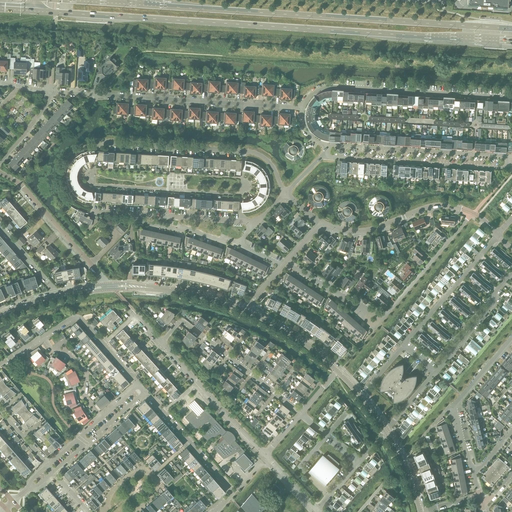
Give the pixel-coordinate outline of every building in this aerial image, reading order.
[(479,6),(478,7),(481,7),(486,7),(485,8),(488,8),(493,8),(493,7),(508,8),(508,0),(470,0),(470,5),(479,6)] [(10,58),(11,54),(7,54),(7,57),(7,58),(7,61),(1,61),(0,71),(6,71),(7,66),(10,66),(10,58)] [(118,66),(120,64),(111,56),(106,62),(108,64),(103,70),(102,69),(97,74),(104,80),(109,76),(108,75),(115,67),(116,68),(118,66)] [(13,74),(20,74),(20,63),(16,63),(15,61),(15,58),(10,58),(10,66),(13,66),(13,74)] [(20,63),(20,74),(26,74),(26,67),(30,67),(30,59),(26,59),(21,59),(20,63)] [(84,61),(84,69),(87,72),(92,72),(93,62),(84,61)] [(39,79),(40,67),(40,63),(34,62),(33,68),(30,68),(29,75),(32,75),(33,76),(33,78),(39,79)] [(46,68),(40,67),(39,79),(45,79),(45,77),(46,76),(49,76),(49,69),(46,69),(46,68)] [(56,68),(55,79),(58,79),(58,81),(58,83),(60,84),(61,84),(62,84),(64,84),(65,73),(65,68),(61,68),(56,68)] [(65,73),(64,84),(66,84),(67,85),(68,84),(70,84),(70,82),(70,80),(73,80),(74,69),(69,68),(69,72),(68,73),(65,73)] [(86,81),(87,72),(84,69),(78,69),(78,80),(86,81)] [(154,89),(159,89),(160,78),(154,77),(154,81),(151,81),(151,88),(154,88),(154,89)] [(165,89),(169,89),(169,82),(166,82),(166,78),(160,78),(159,89),(165,90),(165,89)] [(172,90),(177,91),(178,79),(172,78),(172,82),(169,82),(169,89),(172,89),(172,90)] [(135,90),(141,91),(142,79),(136,79),(136,80),(133,79),(133,87),(136,87),(135,90)] [(147,88),(151,88),(151,81),(148,80),(148,79),(142,79),(141,91),(147,91),(147,88)] [(183,90),(186,90),(187,83),(184,83),(184,79),(178,79),(177,91),(183,91),(183,90)] [(208,84),(205,84),(204,91),(207,91),(207,92),(213,93),(214,81),(208,81),(208,84)] [(219,92),(222,92),(223,85),(220,85),(220,81),(214,81),(213,93),(219,93),(219,92)] [(189,94),(195,94),(196,83),(190,82),(190,83),(187,83),(186,90),(189,90),(189,94)] [(223,85),(222,92),(226,93),(225,94),(231,94),(232,82),(226,82),(226,85),(223,85)] [(237,93),(240,94),(241,86),(238,86),(238,83),(232,82),(231,94),(237,94),(237,93)] [(201,91),(204,91),(205,84),(202,84),(202,83),(196,83),(195,94),(201,95),(201,91)] [(262,88),(259,88),(258,95),(261,95),(261,96),(267,96),(268,85),(262,84),(262,88)] [(274,85),(268,85),(267,96),(273,97),(273,96),(276,96),(277,89),(274,89),(274,85)] [(243,97),(249,98),(250,86),(244,86),(244,87),(241,86),(240,94),(243,94),(243,97)] [(256,86),(250,86),(249,98),(255,98),(255,95),(258,95),(259,88),(256,87),(256,86)] [(280,89),(277,89),(276,96),(279,96),(279,100),(285,100),(286,88),(280,88),(280,89)] [(292,89),(286,88),(285,100),(291,101),(291,97),(294,97),(295,90),(292,90),(292,89)] [(332,100),(333,91),(331,91),(330,91),(328,91),(325,92),(323,92),(326,101),(332,100)] [(326,101),(323,92),(321,93),(319,94),(318,95),(317,96),(315,97),(321,104),(326,101)] [(321,104),(315,97),(314,98),(312,100),(310,102),(309,105),(317,109),(321,104)] [(70,110),(74,106),(72,104),(69,101),(69,102),(67,100),(63,104),(70,110)] [(116,114),(122,115),(123,103),(117,103),(116,106),(113,106),(113,113),(116,113),(116,114)] [(128,114),(131,114),(131,107),(128,107),(128,103),(123,103),(122,115),(128,115),(128,114)] [(63,104),(59,108),(66,114),(70,110),(63,104)] [(134,116),(140,116),(140,104),(135,104),(134,107),(131,107),(131,114),(134,115),(134,116)] [(146,115),(149,116),(149,108),(146,108),(146,105),(140,104),(140,116),(146,116),(146,115)] [(306,113),(306,115),(315,115),(317,109),(309,105),(308,107),(307,109),(307,111),(306,113)] [(188,119),(194,120),(194,108),(188,107),(188,111),(185,111),(185,118),(188,118),(188,119)] [(59,108),(56,112),(62,118),(66,114),(59,108)] [(152,119),(158,120),(158,108),(152,108),(152,109),(149,108),(149,116),(152,116),(152,119)] [(164,117),(167,117),(167,110),(164,109),(164,108),(158,108),(158,120),(163,120),(164,117)] [(200,119),(203,119),(203,112),(200,112),(200,108),(194,108),(194,120),(200,120),(200,119)] [(170,121),(175,121),(176,109),(170,109),(170,110),(167,110),(167,117),(170,117),(170,121)] [(182,118),(185,118),(185,111),(182,111),(182,110),(176,109),(175,121),(181,121),(182,118)] [(206,123),(211,123),(212,111),(206,111),(206,112),(203,112),(203,119),(206,119),(206,123)] [(218,112),(212,111),(211,123),(217,124),(218,120),(221,120),(221,113),(218,113),(218,112)] [(242,123),(248,123),(248,111),(242,111),(242,114),(239,114),(239,121),(242,122),(242,123)] [(257,123),(257,115),(254,115),(254,112),(248,111),(248,123),(253,123),(253,122),(257,123)] [(52,116),(59,122),(62,118),(56,112),(52,116)] [(223,124),(229,124),(230,113),(224,112),(224,113),(221,113),(221,120),(224,120),(223,124)] [(236,113),(230,113),(229,124),(235,125),(236,121),(239,121),(239,114),(236,114),(236,113)] [(278,125),(283,125),(284,113),(278,113),(278,117),(275,117),(275,124),(278,124),(278,125)] [(290,114),(284,113),(283,125),(289,126),(289,125),(292,125),(293,118),(290,117),(290,114)] [(259,126),(265,127),(266,115),(260,115),(257,115),(257,123),(258,123),(260,123),(259,126)] [(271,124),(275,124),(275,117),(272,116),(272,115),(266,115),(265,127),(271,127),(271,124)] [(308,124),(316,121),(315,115),(306,115),(306,116),(306,119),(307,122),(308,124)] [(52,116),(48,120),(55,126),(59,122),(52,116)] [(45,124),(52,130),(55,126),(48,120),(45,124)] [(316,121),(308,124),(309,127),(310,129),(312,132),(319,127),(316,121)] [(45,124),(41,128),(48,134),(52,130),(45,124)] [(319,127),(312,132),(314,134),(315,135),(316,136),(318,137),(319,138),(320,138),(324,130),(319,127)] [(41,128),(38,132),(44,138),(48,134),(41,128)] [(330,141),(330,132),(324,130),(320,138),(321,139),(323,140),(325,140),(327,141),(330,141)] [(38,132),(34,136),(41,142),(44,138),(38,132)] [(30,140),(37,146),(41,142),(34,136),(30,140)] [(27,144),(33,150),(37,146),(30,140),(27,144)] [(284,154),(303,146),(303,145),(302,144),(301,143),(300,142),(299,141),(298,141),(297,140),(296,140),(295,140),(294,140),(293,140),(294,145),(293,145),(292,146),(291,146),(290,147),(286,143),(286,144),(285,144),(285,145),(284,146),(284,147),(284,148),(283,149),(283,150),(283,151),(283,152),(284,153),(284,154)] [(27,144),(23,148),(30,154),(33,150),(27,144)] [(303,146),(284,154),(285,155),(285,156),(286,157),(287,158),(288,159),(289,159),(290,160),(291,160),(292,161),(293,161),(294,161),(294,155),(295,155),(296,155),(296,154),(297,154),(301,158),(302,157),(302,156),(303,155),(303,154),(304,153),(304,152),(304,151),(304,150),(304,149),(304,148),(304,147),(303,146)] [(23,148),(19,152),(26,158),(30,154),(23,148)] [(19,152),(16,156),(22,162),(26,158),(19,152)] [(81,154),(80,154),(85,164),(87,163),(89,163),(87,152),(81,154)] [(75,158),(83,166),(84,165),(85,164),(80,154),(75,158)] [(16,156),(12,160),(19,166),(22,162),(16,156)] [(71,163),(80,169),(81,167),(82,166),(83,166),(75,158),(71,163)] [(12,160),(8,164),(10,166),(9,166),(13,169),(15,170),(19,166),(12,160)] [(252,163),(252,162),(248,173),(251,175),(258,165),(257,165),(252,163)] [(346,162),(342,162),(341,166),(337,166),(337,165),(336,173),(341,173),(341,177),(347,177),(347,173),(347,163),(346,163),(346,162)] [(68,169),(78,172),(79,170),(80,169),(71,163),(68,168),(68,169)] [(254,177),(263,170),(262,169),(258,165),(251,175),(252,175),(254,177)] [(263,170),(254,177),(256,179),(256,180),(266,175),(263,170)] [(258,183),(258,184),(268,182),(268,181),(266,175),(256,180),(257,181),(258,183)] [(69,188),(79,183),(78,181),(78,180),(67,182),(69,188)] [(73,194),(81,186),(80,185),(79,183),(69,188),(73,193),(73,194)] [(82,188),(81,186),(73,194),(77,198),(78,198),(84,189),(82,188)] [(312,205),(325,189),(324,188),(323,187),(322,187),(321,186),(319,186),(318,186),(317,186),(316,187),(315,187),(313,188),(316,192),(316,193),(315,193),(314,194),(314,195),(309,194),(308,195),(308,196),(308,197),(308,198),(309,200),(309,201),(310,202),(310,203),(311,204),(312,205)] [(84,189),(78,198),(83,201),(84,201),(87,191),(86,190),(84,189)] [(323,198),(328,200),(329,199),(329,198),(329,197),(329,196),(329,195),(329,194),(328,194),(328,193),(328,192),(327,191),(327,190),(326,190),(326,189),(325,189),(312,205),(313,205),(314,206),(315,206),(316,207),(317,207),(318,207),(319,207),(320,207),(321,207),(322,206),(323,206),(321,201),(321,200),(322,200),(322,199),(323,199),(323,198)] [(256,194),(256,195),(265,201),(267,195),(268,195),(257,191),(257,192),(256,194)] [(261,205),(265,201),(256,195),(255,196),(253,197),(260,206),(261,205)] [(383,203),(386,199),(385,198),(384,198),(384,197),(383,197),(382,197),(381,196),(380,196),(379,196),(378,196),(377,197),(376,197),(375,197),(383,216),(384,216),(385,215),(386,215),(386,214),(387,213),(388,213),(388,212),(389,211),(389,210),(389,209),(389,208),(390,207),(390,206),(384,207),(384,206),(384,205),(383,204),(383,203)] [(0,201),(0,205),(2,208),(9,202),(5,197),(0,201)] [(251,199),(250,200),(255,209),(260,206),(253,197),(253,198),(251,199)] [(376,210),(372,214),(372,215),(373,215),(374,216),(375,216),(376,217),(377,217),(378,217),(379,217),(380,217),(381,217),(382,217),(383,216),(375,197),(374,197),(373,198),(372,199),(371,200),(370,201),(370,202),(370,203),(369,203),(369,204),(369,205),(369,206),(369,207),(374,207),(375,208),(375,209),(375,210),(376,210)] [(507,212),(509,214),(511,211),(509,209),(511,207),(511,208),(511,207),(511,203),(508,200),(505,197),(502,200),(505,204),(502,208),(507,212)] [(249,200),(247,201),(249,211),(255,209),(250,200),(249,200)] [(343,212),(337,214),(337,215),(338,215),(338,216),(339,217),(339,218),(340,219),(341,219),(341,220),(342,220),(343,221),(344,221),(345,221),(346,222),(349,201),(348,201),(347,201),(346,201),(345,201),(344,202),(343,202),(342,202),(341,203),(340,204),(340,205),(339,205),(338,206),(343,209),(343,210),(343,211),(342,212),(343,212)] [(352,210),(357,209),(357,208),(357,207),(356,205),(355,204),(354,203),(353,203),(352,202),(350,201),(349,201),(346,222),(347,222),(348,222),(350,222),(351,221),(352,221),(353,220),(354,219),(355,218),(356,217),(352,214),(352,213),(352,212),(352,211),(352,210)] [(13,206),(9,202),(2,208),(5,212),(13,206)] [(284,209),(280,205),(272,213),(277,217),(278,216),(281,219),(282,218),(284,219),(290,212),(285,207),(284,209)] [(16,210),(13,206),(5,212),(9,216),(16,210)] [(9,216),(13,220),(20,214),(16,210),(9,216)] [(71,217),(75,222),(78,220),(87,224),(86,227),(90,230),(98,221),(97,220),(97,219),(89,218),(89,217),(88,216),(87,216),(87,217),(86,217),(83,216),(84,213),(77,210),(76,214),(74,213),(71,217)] [(23,218),(20,214),(13,220),(16,224),(23,218)] [(295,220),(296,221),(291,228),(294,231),(296,233),(300,236),(306,230),(302,226),(306,222),(301,218),(302,216),(300,214),(298,216),(295,220)] [(442,222),(442,224),(451,225),(451,226),(454,226),(455,223),(455,219),(452,219),(452,217),(442,216),(442,218),(441,222),(442,222)] [(27,222),(23,218),(16,224),(20,228),(21,227),(22,226),(23,225),(27,222)] [(423,218),(412,223),(416,230),(426,226),(423,218)] [(120,223),(115,228),(122,234),(126,230),(120,223)] [(266,229),(262,225),(255,232),(260,237),(264,233),(268,237),(273,231),(268,227),(266,229)] [(435,231),(427,240),(431,244),(434,247),(438,242),(443,237),(440,235),(442,232),(436,226),(433,230),(435,231)] [(398,231),(392,233),(395,242),(405,237),(402,228),(397,230),(398,231)] [(479,228),(473,235),(477,239),(478,239),(480,236),(482,237),(483,236),(485,237),(487,235),(479,228)] [(138,239),(145,241),(147,231),(137,229),(138,239)] [(28,240),(34,246),(42,239),(36,232),(31,237),(28,240)] [(329,238),(324,234),(319,239),(327,247),(330,243),(332,245),(336,240),(331,236),(329,238)] [(102,236),(97,241),(103,247),(108,242),(108,241),(111,238),(108,235),(105,238),(102,236)] [(384,235),(376,237),(379,248),(383,247),(383,248),(384,248),(384,247),(389,246),(391,248),(393,247),(391,241),(388,243),(386,243),(384,235)] [(477,239),(473,235),(466,242),(471,246),(474,243),(476,244),(477,243),(479,244),(481,242),(478,239),(477,239)] [(26,242),(20,236),(15,240),(21,246),(26,242)] [(186,247),(191,249),(195,240),(185,236),(185,239),(185,247),(186,247)] [(175,237),(172,247),(181,249),(182,246),(182,238),(181,238),(175,237)] [(286,252),(292,246),(283,238),(277,244),(286,252)] [(200,242),(195,240),(191,249),(197,251),(200,242)] [(342,240),(339,249),(349,253),(348,254),(351,256),(352,253),(354,247),(351,246),(352,242),(349,241),(349,242),(342,240)] [(356,247),(355,254),(361,255),(361,252),(372,252),(373,242),(370,242),(370,241),(362,240),(362,248),(356,247)] [(9,247),(5,242),(0,247),(0,251),(1,253),(9,247)] [(197,251),(202,253),(205,243),(200,242),(197,251)] [(466,242),(460,249),(465,254),(465,253),(468,250),(470,251),(471,250),(473,252),(475,249),(471,246),(466,242)] [(135,251),(135,243),(128,244),(128,249),(123,249),(123,251),(122,252),(118,248),(121,245),(119,243),(109,253),(110,254),(110,255),(111,256),(112,256),(115,259),(120,255),(121,255),(123,255),(123,253),(125,251),(128,251),(135,251)] [(211,245),(205,243),(202,253),(207,255),(211,245)] [(50,245),(43,252),(48,257),(49,257),(52,260),(58,254),(54,249),(53,249),(50,245)] [(211,245),(207,255),(213,257),(216,247),(211,245)] [(416,253),(415,254),(416,254),(413,257),(417,261),(416,262),(420,265),(426,258),(423,255),(425,253),(417,246),(413,250),(416,253)] [(1,253),(5,257),(12,251),(9,247),(1,253)] [(223,250),(216,247),(213,257),(221,260),(222,256),(223,250)] [(225,257),(231,260),(236,251),(227,247),(226,251),(225,257)] [(461,256),(458,259),(462,264),(463,263),(467,259),(467,260),(470,257),(465,253),(465,254),(460,249),(458,252),(461,256)] [(491,252),(490,253),(499,261),(506,253),(500,249),(498,251),(494,249),(491,250),(491,252)] [(317,257),(309,250),(307,253),(303,258),(310,264),(317,257)] [(16,255),(12,251),(5,257),(8,261),(16,255)] [(241,254),(236,251),(231,260),(236,263),(241,254)] [(511,258),(506,253),(499,261),(508,268),(509,268),(511,267),(511,264),(509,261),(511,258)] [(246,256),(241,254),(236,263),(241,265),(246,256)] [(8,261),(12,265),(20,259),(16,255),(8,261)] [(251,259),(246,256),(241,265),(246,268),(251,259)] [(458,259),(454,256),(452,259),(455,263),(451,267),(456,271),(460,266),(461,267),(464,264),(463,263),(462,264),(458,259)] [(27,267),(20,259),(12,265),(16,269),(19,267),(21,269),(27,267)] [(256,261),(251,259),(246,268),(252,270),(256,261)] [(252,270),(257,273),(261,264),(256,261),(252,270)] [(481,265),(480,265),(489,273),(495,266),(490,261),(487,264),(484,261),(483,261),(480,262),(481,265)] [(137,274),(138,274),(138,264),(132,264),(132,266),(130,266),(130,271),(130,274),(132,274),(137,274)] [(144,264),(138,264),(138,274),(144,274),(144,271),(146,271),(146,267),(144,267),(144,264)] [(268,267),(261,264),(257,273),(265,277),(268,267)] [(403,269),(405,271),(401,277),(407,282),(414,274),(410,270),(412,268),(407,264),(403,269)] [(148,275),(154,275),(154,265),(149,265),(149,267),(146,267),(146,271),(148,272),(148,275)] [(327,269),(323,275),(329,279),(333,274),(336,277),(342,269),(337,266),(335,268),(330,265),(330,266),(328,265),(326,268),(327,269)] [(448,281),(452,276),(453,277),(455,274),(446,266),(443,270),(446,273),(443,277),(448,281)] [(501,270),(495,266),(489,273),(498,280),(501,279),(501,277),(502,276),(498,273),(501,270)] [(84,267),(78,268),(72,269),(74,279),(80,277),(87,276),(86,270),(84,267)] [(62,281),(63,281),(60,271),(55,273),(55,275),(53,275),(54,280),(55,283),(57,282),(62,281)] [(289,287),(294,278),(286,273),(283,283),(289,287)] [(470,277),(479,285),(485,278),(479,273),(477,276),(473,273),(473,274),(470,274),(470,277)] [(213,275),(207,274),(205,283),(210,285),(213,275)] [(442,288),(446,283),(447,284),(449,282),(448,281),(443,277),(439,274),(437,277),(440,281),(437,284),(442,288)] [(213,285),(216,286),(219,277),(214,275),(213,275),(210,285),(213,285)] [(34,276),(29,278),(32,289),(38,287),(37,285),(42,284),(35,277),(34,276)] [(361,291),(362,292),(364,289),(364,288),(366,288),(366,289),(368,291),(373,285),(369,283),(370,281),(363,276),(364,277),(361,281),(360,281),(355,287),(357,289),(357,290),(359,292),(361,291)] [(390,285),(391,286),(387,290),(392,295),(396,291),(398,292),(403,287),(398,283),(401,280),(396,276),(393,279),(394,280),(390,285)] [(219,287),(221,288),(224,279),(219,277),(216,286),(219,287)] [(342,278),(338,283),(345,288),(348,285),(351,287),(355,281),(352,279),(351,281),(346,277),(344,280),(342,278)] [(20,288),(22,288),(19,278),(18,279),(17,279),(16,280),(16,282),(11,284),(15,295),(21,293),(20,288)] [(26,291),(32,289),(29,278),(24,280),(23,278),(22,278),(21,278),(19,278),(22,288),(25,287),(26,291)] [(299,281),(294,278),(289,287),(294,290),(299,281)] [(485,278),(479,285),(487,293),(488,292),(491,292),(491,289),(491,288),(488,285),(490,283),(485,278)] [(225,279),(224,279),(221,288),(227,290),(228,287),(230,288),(231,283),(229,282),(230,280),(225,279)] [(304,284),(299,281),(294,290),(298,293),(304,284)] [(435,296),(436,295),(440,291),(443,289),(442,288),(437,284),(433,281),(431,284),(434,288),(431,291),(430,291),(435,296)] [(233,284),(231,283),(230,288),(232,288),(231,291),(237,293),(240,284),(234,282),(233,284)] [(10,297),(15,295),(11,284),(7,286),(6,284),(5,284),(3,284),(2,285),(6,294),(8,293),(10,297)] [(237,293),(242,295),(245,288),(245,286),(240,284),(237,293)] [(304,284),(298,293),(303,296),(309,287),(304,284)] [(460,289),(459,290),(468,297),(474,290),(469,285),(466,288),(463,285),(463,286),(460,286),(460,289)] [(313,291),(309,287),(303,296),(308,299),(313,291)] [(379,298),(376,301),(384,308),(387,305),(387,304),(389,301),(388,300),(388,298),(390,295),(381,287),(378,292),(381,294),(379,297),(378,298),(379,298)] [(429,302),(433,298),(434,299),(437,296),(436,295),(435,296),(430,291),(431,291),(427,288),(425,291),(427,295),(425,298),(429,302)] [(474,290),(468,297),(477,305),(478,304),(480,304),(480,301),(481,300),(478,297),(480,295),(474,290)] [(318,294),(313,291),(308,299),(313,302),(318,294)] [(266,306),(272,309),(276,300),(277,297),(273,294),(271,297),(270,299),(268,298),(264,305),(266,306)] [(322,305),(325,298),(324,298),(318,294),(313,302),(320,307),(322,305)] [(423,310),(427,305),(428,306),(430,303),(429,302),(425,298),(421,295),(418,298),(421,302),(418,305),(418,306),(423,310)] [(329,311),(336,304),(329,297),(327,300),(324,307),(325,307),(329,311)] [(449,301),(449,302),(458,309),(464,302),(458,297),(456,300),(453,297),(452,298),(449,298),(449,301)] [(279,308),(280,309),(283,305),(281,304),(282,302),(276,300),(272,309),(277,311),(279,308)] [(500,308),(501,308),(500,308),(505,313),(505,312),(508,309),(511,311),(511,305),(511,306),(507,301),(506,300),(504,303),(505,304),(502,306),(500,305),(498,306),(500,308)] [(415,309),(412,313),(417,317),(421,312),(422,313),(424,310),(423,310),(418,306),(418,305),(415,302),(412,306),(415,309)] [(470,307),(464,302),(458,309),(467,317),(467,316),(470,316),(470,313),(470,312),(467,310),(470,307)] [(285,316),(286,316),(291,307),(286,304),(284,306),(283,305),(280,309),(282,310),(281,313),(285,316)] [(329,311),(333,315),(340,308),(336,304),(329,311)] [(286,316),(291,319),(296,310),(291,307),(286,316)] [(340,308),(333,315),(338,319),(344,311),(340,308)] [(499,320),(502,316),(506,319),(509,315),(505,312),(505,313),(500,308),(501,308),(500,308),(497,310),(498,311),(494,316),(499,320)] [(447,322),(454,314),(448,309),(446,312),(442,309),(442,310),(439,310),(439,313),(438,314),(447,322)] [(109,312),(106,316),(112,323),(115,320),(118,324),(122,320),(119,317),(112,310),(110,312),(109,312)] [(167,310),(163,314),(167,317),(171,320),(174,323),(176,321),(172,318),(174,316),(174,315),(174,314),(174,313),(172,312),(171,312),(167,310)] [(291,319),(296,322),(301,313),(296,310),(291,319)] [(412,313),(409,310),(406,313),(409,316),(406,320),(411,324),(415,319),(416,320),(418,318),(417,317),(412,313)] [(338,319),(342,323),(349,315),(344,311),(338,319)] [(306,317),(301,313),(296,322),(300,324),(300,325),(306,317)] [(173,324),(174,323),(171,320),(167,317),(163,314),(160,318),(159,317),(155,320),(160,326),(161,326),(162,327),(163,327),(165,324),(166,325),(167,324),(168,324),(170,322),(173,324)] [(454,314),(447,322),(456,329),(457,328),(460,328),(460,325),(457,322),(459,319),(454,314)] [(349,315),(342,323),(346,326),(353,319),(349,315)] [(493,327),(496,324),(500,326),(503,323),(499,320),(494,316),(494,315),(491,317),(492,318),(488,323),(493,327)] [(115,326),(112,323),(106,316),(100,321),(106,328),(108,326),(111,329),(112,328),(115,326)] [(200,316),(197,321),(205,327),(208,329),(209,328),(206,325),(208,322),(200,316)] [(89,320),(95,327),(98,323),(93,317),(89,320)] [(301,326),(305,328),(311,320),(306,317),(300,325),(301,326)] [(406,320),(403,317),(400,320),(403,324),(400,327),(405,331),(409,327),(410,327),(412,325),(411,324),(406,320)] [(47,330),(38,319),(33,323),(36,327),(34,328),(31,329),(34,333),(37,331),(40,334),(44,330),(45,331),(47,330)] [(346,326),(350,330),(357,323),(353,319),(346,326)] [(309,331),(310,332),(316,323),(311,320),(305,328),(309,331)] [(207,331),(208,329),(205,327),(197,321),(194,325),(201,331),(203,328),(207,331)] [(429,325),(428,326),(437,334),(443,326),(438,322),(435,324),(432,322),(431,322),(428,322),(429,325)] [(487,334),(490,331),(494,333),(497,330),(493,327),(488,323),(487,322),(485,325),(486,325),(482,330),(487,334)] [(71,334),(73,332),(79,327),(76,323),(69,328),(72,330),(70,333),(71,334)] [(311,332),(315,335),(321,327),(316,323),(310,332),(311,332)] [(357,323),(350,330),(355,334),(361,326),(357,323)] [(400,327),(397,324),(394,327),(397,331),(394,334),(399,339),(403,334),(404,334),(406,332),(405,331),(400,327)] [(25,341),(32,335),(23,325),(18,329),(21,333),(19,335),(25,341)] [(355,334),(362,340),(367,332),(361,326),(355,334)] [(449,331),(443,326),(437,334),(446,341),(449,340),(449,337),(450,337),(446,334),(449,331)] [(77,336),(83,331),(79,327),(73,332),(75,335),(73,337),(74,338),(77,336)] [(234,337),(237,340),(239,338),(235,335),(237,333),(234,330),(230,327),(226,331),(230,334),(234,337)] [(325,330),(321,327),(315,335),(319,338),(317,340),(318,341),(319,338),(325,330)] [(123,329),(116,336),(119,340),(126,334),(123,329)] [(488,340),(491,337),(487,334),(482,330),(481,329),(479,332),(480,332),(476,337),(479,340),(481,341),(484,338),(488,340)] [(320,339),(324,342),(330,334),(325,330),(319,338),(318,341),(320,339)] [(78,342),(80,340),(86,335),(83,331),(77,336),(79,339),(77,341),(78,342)] [(189,331),(185,336),(193,342),(196,345),(198,343),(194,340),(196,337),(189,331)] [(230,334),(226,331),(223,336),(230,342),(233,339),(236,342),(237,340),(234,337),(230,334)] [(18,343),(20,341),(16,337),(14,338),(9,332),(4,336),(7,340),(5,342),(11,348),(17,342),(18,343)] [(126,334),(119,340),(123,344),(130,338),(126,334)] [(330,334),(324,342),(328,346),(330,343),(331,344),(329,346),(330,347),(332,344),(335,341),(337,339),(337,338),(335,337),(334,338),(330,334)] [(418,338),(427,346),(433,339),(427,334),(425,337),(421,334),(418,335),(418,338)] [(82,346),(84,344),(90,339),(86,335),(80,340),(78,342),(82,346)] [(389,349),(390,349),(393,345),(394,345),(397,343),(387,335),(385,338),(388,342),(385,345),(389,349)] [(195,346),(196,345),(193,342),(185,336),(182,340),(187,347),(188,346),(189,346),(191,344),(195,346)] [(229,344),(230,342),(223,336),(220,340),(227,346),(231,349),(232,347),(229,344)] [(335,341),(332,344),(330,347),(331,348),(333,345),(334,346),(332,348),(336,352),(343,345),(338,341),(340,339),(338,337),(337,338),(337,339),(335,341)] [(134,342),(130,338),(123,344),(127,348),(134,342)] [(261,351),(264,354),(266,352),(262,350),(264,347),(263,346),(265,343),(259,338),(257,341),(255,340),(252,344),(253,345),(261,351)] [(85,350),(87,348),(94,343),(90,339),(84,344),(86,347),(84,349),(85,350)] [(438,343),(433,339),(427,346),(435,353),(436,353),(439,352),(439,350),(439,349),(436,346),(438,343)] [(466,347),(470,351),(477,343),(472,339),(469,344),(466,342),(467,342),(466,341),(463,348),(464,349),(466,347)] [(477,343),(470,351),(475,355),(484,344),(481,341),(479,340),(477,343)] [(137,346),(134,342),(127,348),(130,352),(137,346)] [(385,345),(381,342),(378,345),(381,349),(379,352),(383,356),(387,352),(388,352),(390,350),(390,349),(389,349),(385,345)] [(89,355),(91,352),(97,347),(94,343),(87,348),(85,350),(89,355)] [(253,345),(250,350),(257,356),(259,353),(263,356),(264,354),(261,351),(253,345)] [(348,349),(343,345),(336,352),(341,357),(342,358),(347,352),(346,351),(348,349)] [(141,350),(137,346),(130,352),(134,356),(141,350)] [(43,354),(38,347),(30,353),(32,356),(31,357),(34,361),(43,354)] [(92,359),(95,357),(101,351),(97,347),(91,352),(93,355),(91,358),(92,359)] [(383,356),(379,352),(375,349),(372,352),(375,356),(372,359),(377,364),(377,363),(381,359),(382,360),(384,357),(383,356)] [(134,356),(138,360),(145,354),(141,350),(134,356)] [(220,356),(212,350),(208,354),(216,360),(218,358),(222,360),(223,358),(220,356)] [(250,350),(246,354),(254,360),(258,363),(259,361),(255,358),(257,356),(250,350)] [(96,363),(98,361),(104,355),(101,351),(95,357),(97,359),(95,362),(96,363)] [(280,359),(280,360),(287,365),(291,368),(292,366),(289,364),(291,361),(281,353),(278,358),(280,359)] [(49,358),(43,354),(34,361),(38,365),(40,364),(42,366),(42,367),(44,369),(46,365),(44,364),(49,358)] [(148,358),(145,354),(138,360),(141,364),(148,358)] [(208,354),(205,358),(213,364),(216,367),(218,365),(214,363),(216,360),(208,354)] [(256,364),(258,363),(254,360),(246,354),(243,358),(251,364),(253,362),(256,364)] [(460,366),(463,362),(467,365),(470,361),(460,354),(458,356),(459,357),(455,362),(460,366)] [(99,367),(102,365),(108,359),(104,355),(98,361),(100,363),(98,366),(99,367)] [(378,364),(377,363),(377,364),(372,359),(369,356),(366,360),(369,363),(366,366),(366,367),(371,371),(375,366),(376,367),(378,364)] [(54,369),(60,360),(56,357),(55,359),(51,357),(47,366),(54,369)] [(215,369),(216,367),(213,364),(205,358),(203,357),(200,361),(202,363),(207,369),(209,368),(209,369),(211,366),(215,369)] [(152,362),(148,358),(141,364),(145,368),(152,362)] [(103,371),(105,369),(111,363),(108,359),(102,365),(104,367),(102,370),(103,371)] [(60,360),(54,369),(59,375),(66,368),(64,365),(65,364),(60,360)] [(290,370),(291,368),(287,365),(280,360),(276,364),(284,370),(286,367),(290,370)] [(509,371),(511,367),(511,365),(505,360),(500,366),(504,369),(505,367),(509,371)] [(454,373),(457,370),(461,372),(464,369),(460,366),(455,362),(454,361),(452,363),(453,364),(449,369),(454,373)] [(147,373),(148,372),(155,366),(152,362),(145,368),(143,369),(147,373)] [(106,375),(109,373),(115,367),(111,363),(105,369),(107,371),(106,374),(106,375)] [(276,364),(273,368),(281,374),(284,377),(286,375),(282,372),(284,370),(276,364)] [(366,367),(366,366),(363,364),(360,367),(363,370),(360,374),(364,378),(362,381),(364,384),(371,376),(368,374),(369,373),(370,374),(372,371),(371,371),(366,367)] [(389,390),(391,389),(394,391),(394,394),(393,397),(393,400),(394,403),(396,402),(399,402),(401,401),(403,399),(405,398),(407,397),(409,395),(411,393),(411,392),(412,391),(413,390),(414,388),(415,385),(416,383),(417,381),(417,378),(417,376),(416,375),(414,376),(413,376),(412,376),(411,376),(409,377),(407,377),(405,376),(403,374),(404,369),(403,364),(402,364),(401,364),(399,365),(398,365),(396,366),(394,367),(393,368),(391,369),(389,371),(388,372),(387,373),(386,375),(384,378),(382,381),(381,383),(380,386),(380,389),(380,391),(383,391),(386,390),(389,390)] [(159,370),(155,366),(148,372),(152,376),(159,370)] [(504,369),(500,366),(496,370),(504,377),(509,371),(505,367),(504,369)] [(110,379),(112,377),(119,371),(115,367),(109,373),(111,375),(109,378),(110,379)] [(235,368),(232,372),(239,378),(243,381),(244,379),(241,377),(243,374),(235,368)] [(273,368),(270,372),(277,378),(279,376),(283,378),(284,377),(281,374),(273,368)] [(448,380),(451,377),(455,379),(457,376),(454,373),(449,369),(448,368),(446,371),(447,371),(443,376),(448,380)] [(62,374),(67,381),(77,376),(75,371),(73,372),(71,369),(62,374)] [(156,380),(163,374),(159,370),(152,376),(156,380)] [(501,381),(504,377),(496,370),(493,374),(501,381)] [(114,383),(116,381),(122,375),(119,371),(112,377),(114,379),(113,382),(114,383)] [(242,383),(243,381),(239,378),(232,372),(229,377),(236,383),(238,380),(242,383)] [(275,381),(277,378),(270,372),(266,376),(274,382),(277,385),(279,383),(275,381)] [(307,373),(303,378),(311,384),(314,386),(316,385),(312,382),(314,379),(307,373)] [(166,378),(163,374),(156,380),(159,384),(166,378)] [(322,385),(331,374),(330,374),(330,375),(329,376),(329,377),(328,377),(328,378),(327,378),(327,379),(326,380),(326,379),(325,380),(325,381),(324,382),(323,383),(323,384),(322,384),(322,385)] [(493,374),(489,378),(497,385),(501,381),(493,374)] [(117,387),(120,385),(126,379),(122,375),(116,381),(118,383),(116,386),(117,387)] [(77,376),(67,381),(68,388),(73,387),(75,386),(78,386),(77,382),(79,381),(77,376)] [(229,377),(225,381),(233,387),(236,390),(238,388),(234,385),(236,383),(229,377)] [(335,378),(335,377),(326,388),(326,389),(326,388),(327,388),(327,387),(328,387),(328,386),(329,386),(329,385),(330,384),(331,383),(330,383),(331,383),(332,382),(332,381),(333,381),(333,380),(334,379),(335,378),(335,379),(335,378)] [(166,378),(159,384),(163,388),(170,382),(166,378)] [(313,388),(314,386),(311,384),(303,378),(300,382),(307,388),(309,385),(313,388)] [(497,385),(489,378),(486,382),(494,389),(497,385)] [(129,384),(126,379),(120,385),(121,387),(120,390),(121,391),(123,389),(129,384)] [(233,387),(225,381),(222,385),(224,388),(222,390),(225,394),(228,392),(227,392),(229,391),(231,389),(235,391),(236,390),(233,387)] [(163,388),(167,392),(174,386),(170,382),(163,388)] [(300,382),(296,386),(304,392),(308,395),(309,393),(305,390),(307,388),(300,382)] [(494,389),(486,382),(482,386),(490,393),(494,389)] [(432,389),(431,388),(429,390),(438,398),(441,395),(438,392),(441,388),(436,384),(432,389)] [(5,385),(2,388),(10,398),(13,396),(14,396),(15,396),(15,395),(15,394),(19,390),(15,385),(12,388),(8,387),(5,385)] [(177,390),(174,386),(167,392),(170,396),(177,390)] [(255,391),(263,397),(265,394),(268,397),(270,395),(266,392),(259,386),(255,391)] [(296,386),(293,390),(301,396),(303,394),(306,397),(308,395),(304,392),(296,386)] [(478,391),(486,398),(490,393),(482,386),(478,391)] [(10,398),(2,388),(0,389),(0,393),(0,394),(0,398),(0,403),(2,405),(6,401),(7,402),(8,402),(8,401),(8,400),(10,398)] [(64,394),(65,400),(76,397),(76,389),(65,390),(66,394),(64,394)] [(181,394),(177,390),(170,396),(169,397),(172,401),(181,394)] [(299,399),(301,396),(293,390),(290,395),(297,401),(301,403),(302,402),(299,399)] [(428,394),(424,398),(429,403),(429,402),(432,399),(436,401),(438,398),(429,390),(427,393),(428,394)] [(255,391),(252,395),(259,401),(263,404),(264,402),(261,399),(263,397),(255,391)] [(99,396),(98,397),(105,405),(111,400),(107,395),(105,397),(104,395),(103,395),(99,396)] [(252,395),(249,399),(256,405),(258,403),(262,405),(263,404),(259,401),(252,395)] [(18,402),(16,404),(24,414),(28,411),(28,410),(26,407),(26,403),(28,401),(24,396),(20,400),(19,400),(18,400),(18,401),(18,402)] [(79,404),(76,397),(65,400),(67,405),(69,405),(70,408),(79,404)] [(94,405),(94,406),(99,411),(101,409),(105,405),(98,397),(97,398),(98,401),(95,403),(96,403),(94,405)] [(424,398),(423,397),(421,400),(422,401),(418,405),(418,406),(422,410),(423,410),(425,406),(430,409),(432,405),(429,402),(429,403),(424,398)] [(249,399),(245,403),(253,409),(256,412),(258,410),(254,408),(256,405),(249,399)] [(467,404),(468,409),(477,407),(479,407),(478,401),(476,402),(471,400),(470,400),(470,399),(469,399),(469,400),(468,400),(468,401),(467,402),(467,403),(467,404)] [(136,408),(139,412),(147,404),(144,401),(136,408)] [(224,430),(219,424),(216,421),(215,418),(214,418),(209,414),(210,413),(205,408),(204,408),(200,404),(199,405),(199,406),(194,401),(188,406),(189,406),(193,410),(185,418),(191,424),(195,429),(208,422),(212,426),(202,436),(207,441),(220,434),(224,438),(213,448),(223,459),(237,452),(239,454),(240,455),(235,461),(241,467),(240,468),(245,473),(252,466),(250,464),(251,463),(253,460),(235,441),(235,440),(235,439),(234,437),(233,435),(232,434),(230,432),(228,431),(227,431),(225,431),(224,430)] [(342,405),(337,401),(334,404),(330,402),(327,405),(331,408),(337,413),(339,411),(338,410),(339,409),(342,405)] [(255,414),(256,412),(253,409),(245,403),(242,408),(247,414),(248,415),(249,414),(252,411),(255,414)] [(18,414),(21,417),(24,414),(16,404),(13,406),(12,406),(11,406),(11,407),(12,407),(7,411),(11,416),(14,414),(18,414)] [(150,408),(147,404),(139,412),(142,415),(144,414),(143,414),(150,408)] [(73,413),(76,418),(86,412),(83,405),(74,409),(75,412),(73,413)] [(282,405),(279,409),(286,415),(290,418),(291,416),(288,413),(290,411),(287,409),(282,405)] [(325,415),(330,419),(332,416),(334,415),(334,416),(337,413),(331,408),(327,405),(325,408),(328,412),(325,415)] [(416,408),(412,413),(411,413),(416,417),(419,413),(423,416),(426,413),(423,410),(422,410),(418,406),(418,405),(417,405),(415,407),(416,408)] [(511,418),(511,417),(511,412),(507,407),(503,412),(511,418)] [(151,408),(150,408),(143,414),(144,414),(146,417),(153,411),(151,408)] [(275,413),(283,419),(285,417),(288,419),(290,418),(286,415),(279,409),(275,413)] [(31,413),(28,411),(24,414),(33,423),(35,421),(36,422),(37,421),(37,420),(42,416),(37,411),(35,413),(31,413)] [(156,414),(153,411),(146,417),(149,421),(156,414)] [(91,418),(86,412),(76,418),(79,423),(81,422),(83,424),(91,418)] [(318,423),(323,427),(326,423),(327,422),(328,423),(331,420),(330,419),(325,415),(321,412),(319,415),(321,419),(318,423)] [(409,415),(405,420),(410,424),(413,421),(417,423),(420,420),(416,417),(411,413),(412,413),(411,412),(408,414),(409,415)] [(505,425),(511,418),(503,412),(499,416),(502,418),(500,421),(505,425)] [(275,413),(272,418),(280,424),(283,426),(284,424),(281,422),(283,419),(275,413)] [(33,423),(24,414),(21,417),(23,420),(22,424),(20,426),(24,431),(29,427),(30,427),(31,427),(31,426),(30,425),(33,423)] [(159,418),(156,414),(149,421),(152,424),(159,418)] [(124,421),(127,424),(130,428),(131,428),(132,430),(136,427),(134,425),(136,423),(135,421),(132,423),(131,421),(129,420),(128,418),(124,421)] [(162,421),(159,418),(152,424),(155,427),(162,421)] [(255,418),(252,422),(251,424),(254,427),(259,421),(258,420),(256,419),(255,418)] [(272,418),(269,422),(276,428),(278,425),(282,428),(283,426),(280,424),(272,418)] [(405,420),(405,419),(402,422),(403,422),(399,427),(405,432),(401,436),(404,438),(408,434),(407,433),(407,432),(410,430),(411,431),(414,427),(410,424),(405,420)] [(445,420),(438,424),(436,425),(437,426),(438,432),(448,429),(446,424),(445,420)] [(124,421),(121,424),(127,431),(130,428),(127,424),(124,421)] [(155,427),(158,431),(165,425),(162,421),(155,427)] [(344,424),(343,424),(350,434),(355,431),(358,429),(353,423),(350,425),(348,421),(347,422),(344,421),(344,424)] [(47,422),(44,424),(44,425),(42,426),(42,425),(41,426),(40,426),(40,427),(41,427),(38,429),(47,439),(50,436),(48,433),(49,429),(51,426),(47,422)] [(274,430),(276,428),(269,422),(265,426),(273,432),(276,435),(278,433),(274,430)] [(124,434),(127,431),(121,424),(117,427),(124,434)] [(165,425),(158,431),(161,434),(168,428),(165,425)] [(275,436),(276,435),(273,432),(265,426),(262,430),(268,437),(269,436),(270,436),(272,434),(275,436)] [(310,426),(309,426),(306,430),(303,434),(308,438),(308,437),(311,434),(312,436),(314,434),(316,436),(318,433),(316,432),(310,426)] [(120,437),(124,434),(117,427),(114,430),(120,437)] [(171,431),(168,428),(161,434),(164,438),(171,431)] [(47,439),(38,429),(36,432),(35,431),(34,431),(34,432),(34,433),(30,437),(34,442),(36,440),(40,440),(43,442),(47,439)] [(355,431),(350,434),(356,444),(357,443),(360,444),(361,441),(361,440),(359,437),(362,435),(358,429),(355,431)] [(450,434),(448,429),(438,432),(440,437),(450,434)] [(114,430),(111,433),(117,440),(119,442),(122,439),(120,437),(114,430)] [(171,431),(164,438),(167,441),(174,435),(171,431)] [(113,443),(117,440),(111,433),(107,436),(113,443)] [(300,437),(297,441),(302,445),(305,442),(306,443),(308,441),(309,443),(312,440),(310,439),(308,437),(308,438),(303,434),(300,437)] [(440,437),(442,443),(452,440),(450,434),(440,437)] [(167,441),(170,444),(177,438),(174,435),(167,441)] [(47,439),(55,449),(58,447),(59,447),(60,447),(60,446),(60,445),(64,441),(60,436),(57,439),(53,438),(50,436),(47,439)] [(110,446),(113,443),(107,436),(104,439),(110,446)] [(180,442),(177,438),(170,444),(173,448),(180,442)] [(484,439),(476,441),(477,447),(478,447),(478,448),(479,449),(480,449),(481,449),(482,449),(486,444),(488,443),(487,438),(484,439)] [(52,453),(53,453),(53,452),(53,451),(55,449),(47,439),(43,442),(45,445),(45,449),(42,452),(47,456),(51,453),(52,453)] [(107,449),(110,446),(104,439),(101,442),(107,449)] [(0,446),(0,449),(2,452),(11,444),(7,440),(0,446)] [(453,445),(452,440),(442,443),(444,448),(453,445)] [(297,441),(294,444),(291,448),(294,451),(296,452),(299,449),(300,450),(301,448),(303,450),(305,448),(303,446),(302,445),(297,441)] [(109,451),(107,449),(101,442),(97,445),(103,452),(105,454),(109,451)] [(183,445),(180,442),(173,448),(176,451),(183,445)] [(14,448),(11,444),(2,452),(6,456),(14,448)] [(100,455),(103,452),(97,445),(94,448),(94,447),(93,448),(100,455)] [(453,445),(444,448),(446,454),(447,457),(450,455),(454,453),(455,453),(456,452),(453,445)] [(9,460),(18,452),(18,453),(20,451),(16,447),(14,448),(6,456),(9,460)] [(179,454),(182,458),(189,452),(186,448),(179,454),(179,455),(179,454)] [(291,448),(288,451),(291,454),(288,458),(293,462),(297,458),(297,457),(298,458),(300,456),(296,452),(294,451),(291,448)] [(90,451),(86,454),(93,461),(96,458),(97,458),(90,451)] [(413,454),(417,461),(426,457),(423,452),(421,453),(420,451),(413,454)] [(9,460),(13,464),(21,457),(18,453),(18,452),(9,460)] [(134,452),(130,455),(137,462),(140,459),(134,452)] [(192,455),(189,452),(182,458),(185,461),(192,455)] [(86,454),(83,457),(89,464),(93,461),(86,454)] [(145,460),(148,464),(155,458),(152,454),(145,460)] [(310,471),(309,471),(311,472),(324,484),(326,485),(326,484),(329,481),(331,479),(339,469),(337,467),(339,464),(328,454),(326,458),(323,455),(315,465),(312,468),(310,470),(310,471)] [(451,460),(452,465),(462,463),(461,458),(460,454),(457,455),(455,456),(451,458),(451,460)] [(13,464),(17,468),(27,459),(25,457),(23,455),(21,457),(13,464)] [(130,455),(127,458),(133,465),(137,462),(130,455)] [(195,458),(192,455),(185,461),(188,464),(195,458)] [(366,465),(375,473),(378,470),(375,466),(378,462),(378,463),(380,460),(374,455),(372,457),(373,458),(369,463),(368,462),(366,465)] [(123,461),(130,468),(133,465),(127,458),(125,456),(122,459),(124,461),(123,461)] [(29,457),(27,459),(17,468),(20,472),(33,461),(31,458),(29,457)] [(83,457),(80,460),(86,467),(89,464),(83,457)] [(426,459),(426,457),(417,461),(417,462),(419,467),(428,463),(426,459)] [(158,461),(155,458),(148,464),(151,467),(158,461)] [(188,464),(191,468),(198,462),(195,458),(188,464)] [(498,458),(490,468),(495,472),(503,462),(498,458)] [(32,469),(34,467),(36,468),(41,462),(39,462),(38,461),(37,460),(36,459),(33,461),(20,472),(24,476),(28,473),(29,473),(30,473),(30,472),(30,471),(32,469)] [(80,460),(76,463),(83,470),(86,467),(80,460)] [(130,468),(123,461),(120,464),(126,471),(130,468)] [(158,461),(151,467),(154,471),(153,471),(154,471),(161,465),(161,464),(158,461)] [(201,465),(198,462),(191,468),(194,471),(201,465)] [(509,467),(503,462),(495,472),(500,476),(509,467)] [(83,470),(76,463),(73,466),(79,473),(83,470)] [(419,467),(421,472),(430,468),(428,463),(419,467)] [(123,474),(126,471),(120,464),(117,467),(123,474)] [(194,471),(197,474),(204,469),(201,465),(194,471)] [(365,477),(368,473),(372,476),(375,473),(366,465),(364,467),(364,468),(361,472),(360,473),(365,477)] [(73,466),(70,469),(76,476),(79,473),(73,466)] [(123,474),(117,467),(113,470),(120,477),(123,474)] [(157,474),(160,477),(167,471),(164,468),(156,474),(157,474)] [(432,474),(430,468),(421,472),(421,473),(423,477),(432,474)] [(487,482),(495,472),(490,468),(481,477),(487,482)] [(70,469),(66,472),(72,479),(76,476),(70,469)] [(197,475),(200,478),(207,472),(204,469),(197,474),(197,475)] [(170,474),(167,471),(160,477),(163,481),(170,475),(170,474)] [(69,482),(72,479),(66,472),(63,475),(69,482)] [(210,475),(207,472),(200,478),(203,481),(210,475)] [(359,484),(362,480),(366,483),(369,480),(365,477),(360,473),(361,472),(360,472),(357,474),(358,475),(354,480),(359,484)] [(495,472),(487,482),(492,486),(500,476),(495,472)] [(109,473),(106,476),(112,483),(116,480),(110,473),(109,473)] [(434,478),(432,474),(423,477),(423,478),(424,479),(424,481),(425,483),(434,479),(434,478)] [(170,475),(163,481),(166,484),(173,478),(170,475)] [(213,479),(210,475),(203,481),(201,483),(202,485),(204,486),(206,485),(213,479)] [(106,476),(103,479),(109,486),(112,483),(106,476)] [(103,479),(99,482),(106,489),(109,486),(103,479)] [(213,479),(206,485),(209,488),(216,482),(213,479)] [(354,480),(354,479),(351,481),(352,482),(348,487),(353,491),(356,488),(360,490),(363,487),(359,484),(354,480)] [(425,483),(427,488),(436,485),(434,479),(425,483)] [(99,482),(96,485),(102,492),(106,489),(99,482)] [(219,485),(216,482),(209,488),(212,491),(212,492),(219,485)] [(93,488),(99,495),(102,492),(96,485),(95,484),(91,486),(93,488)] [(281,490),(275,484),(268,491),(272,496),(276,492),(277,493),(281,490)] [(212,492),(212,491),(210,492),(214,496),(222,489),(219,485),(212,492)] [(437,488),(436,485),(427,488),(428,491),(429,494),(438,491),(437,488)] [(467,494),(466,486),(456,488),(458,497),(467,494)] [(38,495),(41,498),(49,491),(46,487),(38,495)] [(96,498),(99,495),(93,488),(89,491),(94,497),(95,498),(96,498)] [(390,502),(394,497),(383,488),(381,490),(385,493),(383,496),(390,502)] [(167,489),(163,492),(170,499),(173,496),(167,489)] [(225,492),(222,489),(214,496),(217,500),(225,492)] [(343,493),(339,497),(339,498),(344,502),(347,498),(351,501),(354,497),(348,493),(345,490),(344,490),(342,492),(343,493)] [(51,493),(49,491),(41,498),(44,502),(45,501),(45,500),(52,494),(51,493)] [(440,496),(438,491),(429,494),(431,499),(431,501),(438,499),(438,497),(439,497),(440,496)] [(166,503),(170,499),(163,492),(160,495),(166,503)] [(45,500),(45,501),(48,504),(55,498),(53,495),(52,494),(45,500)] [(252,494),(242,506),(247,511),(260,511),(264,509),(252,494)] [(163,506),(166,503),(160,495),(156,498),(163,506)] [(377,495),(376,497),(387,506),(390,502),(383,496),(381,498),(377,495)] [(94,497),(91,499),(91,500),(97,507),(101,504),(96,498),(95,498),(94,497)] [(336,499),(337,500),(333,505),(338,509),(341,506),(345,508),(348,505),(344,502),(339,498),(339,497),(338,497),(336,499)] [(378,502),(376,504),(384,510),(387,506),(376,497),(375,499),(378,502)] [(57,500),(55,498),(48,504),(51,507),(58,501),(57,500)] [(94,510),(97,507),(91,500),(91,499),(89,498),(86,501),(94,510)] [(159,508),(163,506),(156,498),(153,501),(159,508)] [(200,499),(196,503),(202,510),(206,507),(204,505),(203,503),(201,501),(203,499),(202,498),(200,500),(200,499)] [(51,507),(54,511),(61,504),(59,502),(58,501),(51,507)] [(156,511),(159,508),(153,501),(150,504),(156,511)] [(193,506),(198,511),(199,511),(202,510),(196,503),(195,501),(191,504),(193,506)]
